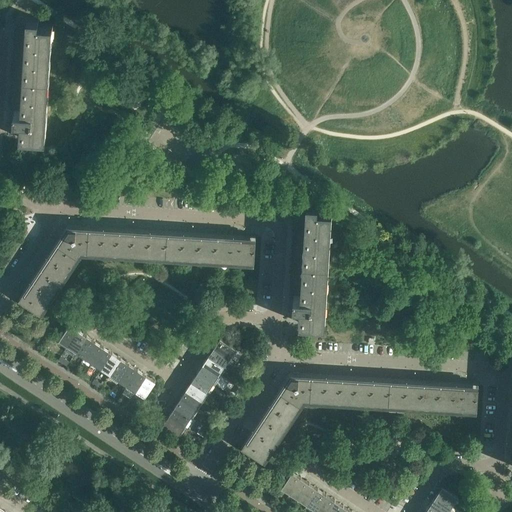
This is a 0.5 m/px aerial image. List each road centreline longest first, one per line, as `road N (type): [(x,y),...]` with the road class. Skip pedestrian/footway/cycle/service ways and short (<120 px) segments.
road 1 (residential): [(275,322),(278,225),(53,211)]
road 2 (residential): [(498,464),(504,377),(495,371),(279,356)]
road 3 (tertiary): [(196,488),(0,359)]
road 4 (residential): [(196,488),(279,356)]
road 5 (residential): [(175,380),(218,321),(275,322)]
